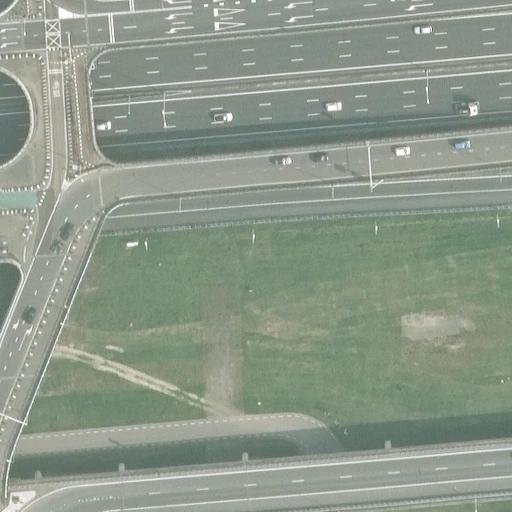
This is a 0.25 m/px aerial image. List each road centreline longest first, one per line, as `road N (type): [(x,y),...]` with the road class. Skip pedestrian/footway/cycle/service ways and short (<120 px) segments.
road 1 (motorway): [(0,137),(511,91)]
road 2 (motorway): [(0,226),(511,183)]
road 3 (motorway): [(511,34),(0,77)]
road 4 (motorway): [(54,511),(149,484),(511,455)]
road 5 (motorway): [(73,199),(121,174),(511,140)]
road 6 (unclassified): [(339,511),(328,456),(302,431),(0,451)]
road 7 (motorway): [(341,0),(53,24)]
road 8 (primary): [(0,370),(73,199)]
